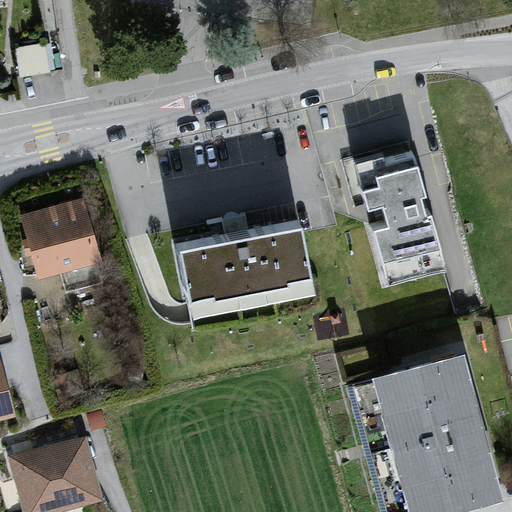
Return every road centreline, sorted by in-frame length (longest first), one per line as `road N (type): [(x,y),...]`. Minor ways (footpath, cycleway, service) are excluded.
road 1 (tertiary): [(511,39),(84,132)]
road 2 (residential): [(62,0),(84,132)]
